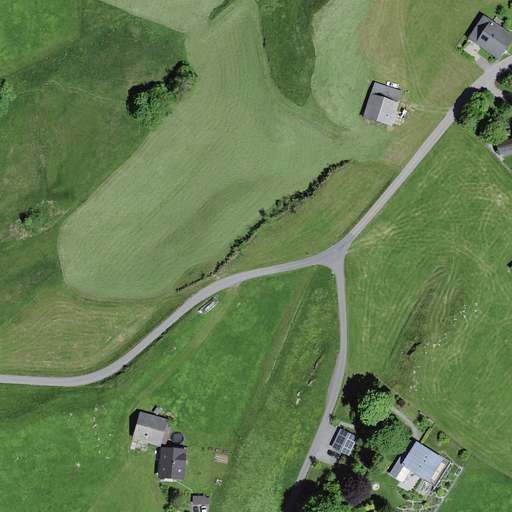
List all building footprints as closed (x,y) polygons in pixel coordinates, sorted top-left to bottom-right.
[(511,38),(511,34),(484,16),(469,39),(499,59),(511,38)] [(377,83),(364,117),(391,127),(404,93),(377,83)] [(511,138),(497,142),(500,156),(511,153),(511,138)] [(168,420),(140,412),(132,438),(160,446),(161,442),(166,444),(172,426),(167,424),(168,420)] [(361,441),(341,432),(333,450),(353,458),(361,441)] [(451,461),(417,441),(408,456),(403,452),(394,467),(410,477),(413,473),(435,487),(451,461)] [(187,450),(161,447),(158,478),(184,480),(187,450)] [(206,496),(193,496),(193,505),(206,505),(206,504),(210,504),(210,498),(206,498),(206,496)]
